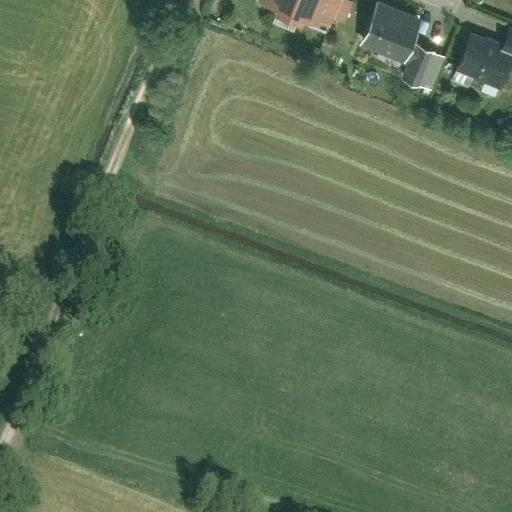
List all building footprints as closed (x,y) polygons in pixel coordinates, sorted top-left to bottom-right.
[(254,0),(254,2),(316,24),(324,0),(254,0)] [(369,3),(354,41),(401,60),(416,22),(369,3)] [(511,31),(502,27),(495,47),(511,53),(511,31)] [(456,34),(443,69),(497,89),(510,54),(456,34)] [(409,45),(394,78),(420,90),(435,57),(409,45)]
